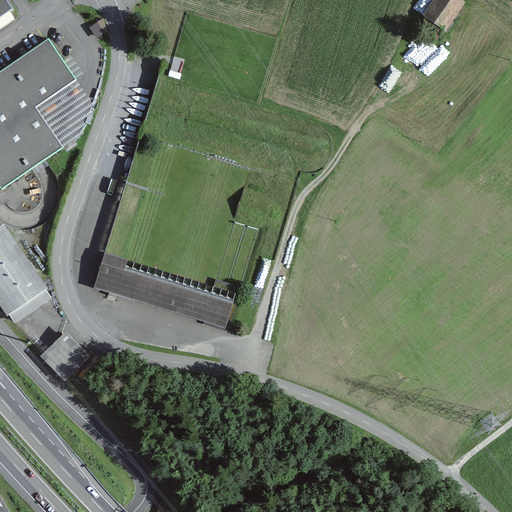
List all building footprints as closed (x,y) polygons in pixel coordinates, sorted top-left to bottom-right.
[(0,0),(0,29),(15,19),(10,11),(13,9),(6,0),(0,0)] [(419,31),(435,42),(443,30),(446,32),(466,3),(461,0),(434,0),(423,17),(427,19),(419,31)] [(106,33),(103,19),(90,28),(89,28),(96,39),(98,39),(106,33)] [(63,60),(48,38),(0,71),(0,187),(1,189),(1,190),(39,164),(64,147),(36,107),(77,80),(63,60)] [(63,60),(77,80),(84,75),(70,55),(69,56),(65,58),(63,60)] [(92,103),(77,80),(36,107),(64,147),(67,152),(77,145),(74,140),(84,133),(80,128),(85,125),(82,120),(92,113),(88,108),(94,105),(92,103)] [(149,188),(127,182),(126,185),(148,192),(149,188)] [(45,288),(3,226),(0,228),(0,301),(8,314),(45,288)] [(127,261),(105,254),(94,290),(225,329),(226,327),(228,320),(232,321),(242,288),(216,280),(214,287),(127,261)] [(65,380),(87,358),(64,334),(41,356),(65,380)]
